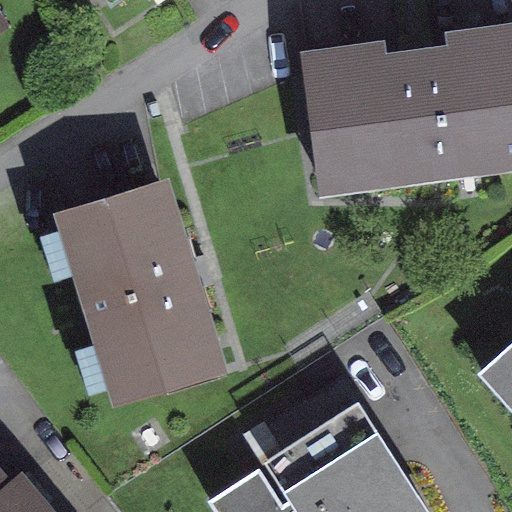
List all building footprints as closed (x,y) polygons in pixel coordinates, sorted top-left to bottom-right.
[(511,32),(309,59),(325,185),(511,160),(511,32)] [(68,218),(121,397),(219,369),(166,189),(68,218)] [(511,352),(484,378),(511,408),(511,352)] [(422,511),(356,408),(213,499),(221,511),(422,511)] [(0,479),(0,511),(51,511),(28,482),(12,495),(0,479)]
